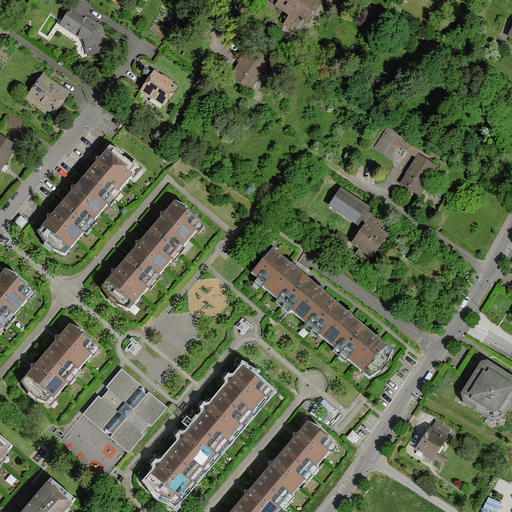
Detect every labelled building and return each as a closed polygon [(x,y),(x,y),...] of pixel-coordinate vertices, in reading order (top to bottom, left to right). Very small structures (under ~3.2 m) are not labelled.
[(81,0),(78,0),(73,9),(84,17),(92,6),(81,0)] [(299,34),(321,0),(281,0),(277,7),(291,16),(285,25),(299,34)] [(79,31),(77,35),(85,40),(89,56),(108,51),(101,28),(84,17),(73,9),(65,21),(79,31)] [(62,25),(77,35),(79,31),(65,21),(62,25)] [(271,60),(254,49),(240,70),(237,68),(230,78),(248,90),(259,72),(261,74),(271,60)] [(176,88),(155,73),(144,90),(165,105),(176,88)] [(67,96),(43,78),(31,95),(55,112),(67,96)] [(13,114),(9,121),(21,128),(24,121),(13,114)] [(394,123),(377,148),(390,156),(396,147),(401,146),(417,156),(420,151),(421,151),(427,142),(403,126),(402,128),(394,123)] [(0,169),(17,147),(0,135),(0,169)] [(73,247),(115,198),(127,184),(138,170),(111,147),(46,224),(73,247)] [(435,166),(419,156),(410,170),(413,172),(410,176),(408,176),(402,185),(415,193),(420,185),(422,186),(435,166)] [(369,208),(342,191),(331,206),(359,224),(362,219),(366,213),(369,208)] [(203,225),(176,201),(111,276),(109,279),(137,303),(142,297),(154,282),(203,225)] [(368,223),(372,217),(366,213),(362,219),(368,223)] [(372,217),(368,223),(354,244),(361,248),(372,256),(373,256),(386,235),(375,228),(379,221),(372,217)] [(73,247),(46,224),(38,232),(45,244),(48,241),(55,248),(53,251),(66,256),(73,247)] [(350,240),(339,233),(330,246),(341,253),(350,240)] [(367,264),(372,256),(361,248),(355,256),(367,264)] [(274,249),(251,275),(271,293),(285,304),(364,372),(387,345),(291,263),(274,249)] [(18,281),(5,270),(0,275),(0,331),(9,321),(32,293),(18,281)] [(137,303),(109,279),(103,287),(110,299),(112,297),(120,303),(118,306),(130,311),(137,303)] [(69,325),(27,376),(22,382),(29,394),(31,391),(40,398),(38,400),(47,404),(51,399),(55,399),(98,348),(69,325)] [(394,351),(387,345),(364,372),(370,378),(381,371),(379,369),(385,361),(388,363),(394,351)] [(511,379),(487,363),(482,364),(462,395),(464,403),(492,422),(501,420),(511,402),(511,379)] [(245,367),(219,396),(247,419),(259,405),(272,390),(268,386),(245,367)] [(141,385),(123,369),(107,388),(109,390),(102,398),(99,397),(84,415),(102,431),(104,428),(113,435),(111,438),(129,454),(145,435),(142,433),(150,424),(152,426),(168,408),(150,392),(147,395),(139,388),(141,385)] [(235,432),(247,419),(219,396),(195,424),(222,448),(235,432)] [(308,422),(284,450),(312,474),(323,460),(336,444),(308,422)] [(222,448),(195,424),(171,453),(199,475),(210,462),(222,448)] [(435,424),(431,430),(444,438),(448,432),(435,424)] [(431,429),(418,449),(433,459),(446,439),(444,438),(431,430),(431,429)] [(0,462),(13,447),(0,435),(0,462)] [(284,450),(260,479),(288,502),(300,488),(312,474),(284,450)] [(199,475),(171,453),(156,470),(147,481),(154,492),(162,499),(172,503),(176,498),(180,498),(186,490),(199,475)] [(236,507),(241,511),(279,511),(288,502),(260,479),(236,507)] [(66,511),(76,501),(52,480),(24,511),(66,511)]
